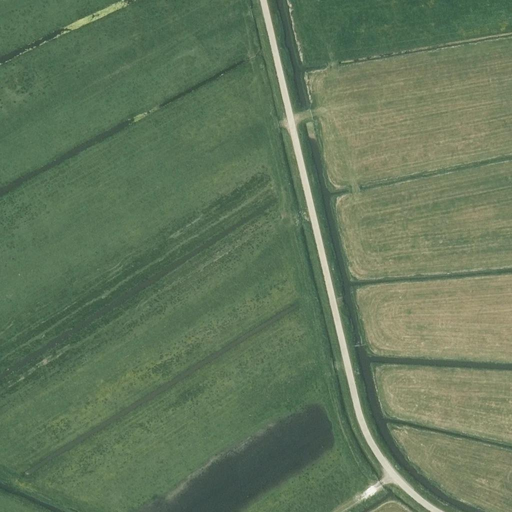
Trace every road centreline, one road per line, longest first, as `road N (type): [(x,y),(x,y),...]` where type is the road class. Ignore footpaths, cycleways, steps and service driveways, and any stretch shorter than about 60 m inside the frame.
road 1 (unclassified): [(440,511),(384,462),(358,411),(263,0)]
road 2 (track): [(330,54),(358,201)]
